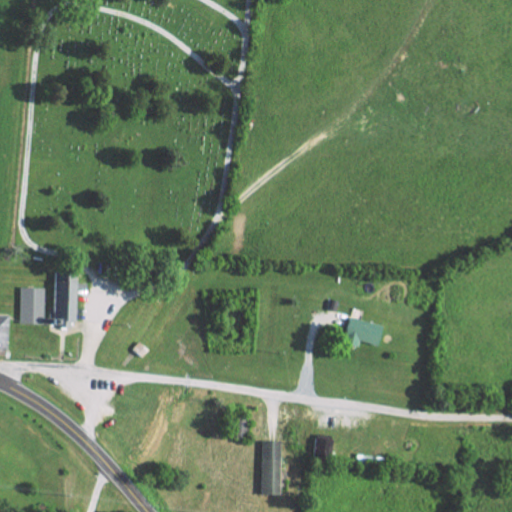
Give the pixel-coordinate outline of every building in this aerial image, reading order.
[(51,271),(48,324),(68,325),(68,319),(73,319),(74,288),(85,288),(85,283),(75,282),(75,272),(51,271)] [(18,286),(16,321),(41,321),(42,287),(18,286)] [(12,316),(0,315),(0,349),(12,349),(12,316)] [(382,346),(388,327),(352,317),(345,342),(362,347),(364,341),(382,346)] [(327,459),(330,440),(320,438),(317,457),(327,459)] [(263,495),(283,496),(284,441),(265,441),(263,495)]
